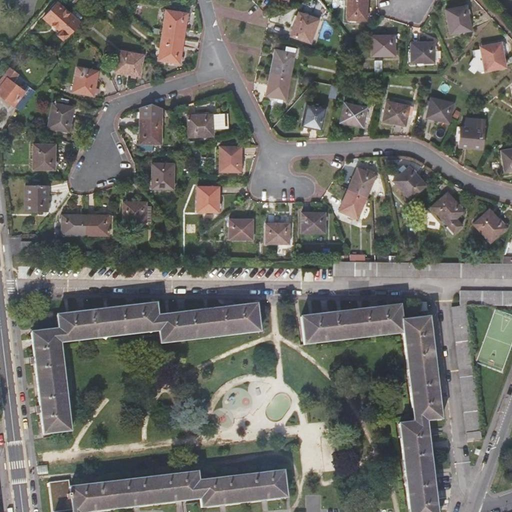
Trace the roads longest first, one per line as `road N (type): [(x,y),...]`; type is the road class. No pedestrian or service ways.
road 1 (residential): [(0,287),(423,288),(438,302),(459,470),(482,501)]
road 2 (residential): [(233,68),(273,147),(414,149),(455,179),(511,197)]
road 3 (tertiary): [(23,511),(0,320)]
road 4 (residential): [(233,68),(112,102),(97,161)]
